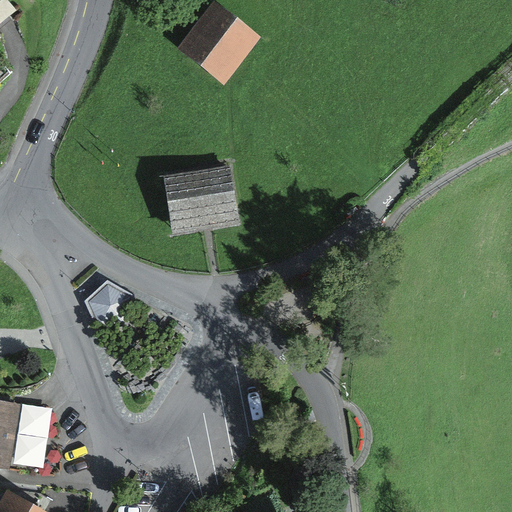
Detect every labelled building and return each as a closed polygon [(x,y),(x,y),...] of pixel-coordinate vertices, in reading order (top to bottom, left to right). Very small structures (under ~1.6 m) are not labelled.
[(226,82),(259,38),(214,4),(180,48),(226,82)] [(227,174),(169,184),(177,232),(235,222),(227,174)] [(108,285),(87,302),(100,324),(121,316),(133,300),(108,285)] [(15,413),(0,410),(0,469),(6,471),(15,413)] [(50,511),(6,489),(0,500),(0,511),(50,511)]
